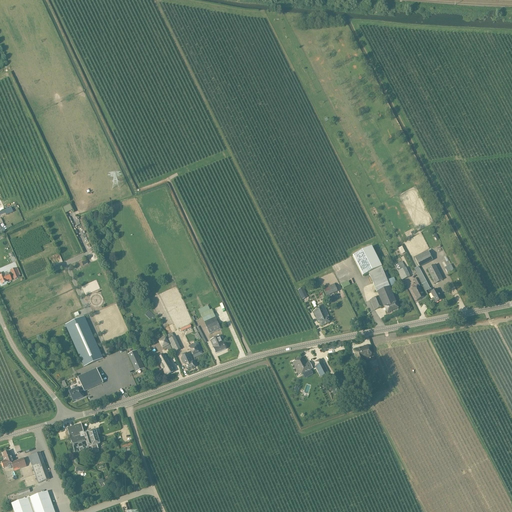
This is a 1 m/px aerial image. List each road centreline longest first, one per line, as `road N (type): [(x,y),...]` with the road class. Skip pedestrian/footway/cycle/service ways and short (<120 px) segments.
road 1 (unclassified): [(61,421),(274,352),(511,304)]
road 2 (unknown): [(90,511),(152,489),(127,402)]
road 3 (unclassified): [(61,421),(0,318)]
